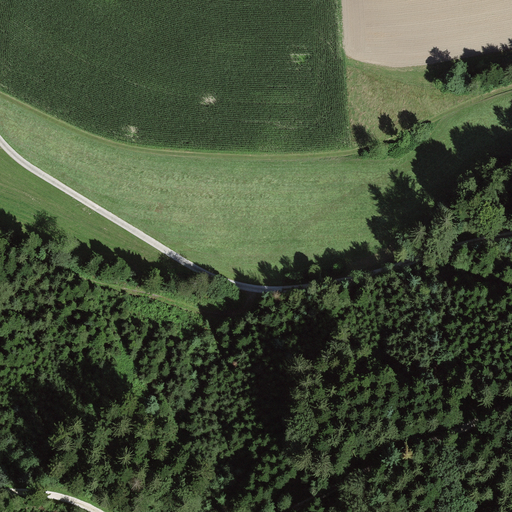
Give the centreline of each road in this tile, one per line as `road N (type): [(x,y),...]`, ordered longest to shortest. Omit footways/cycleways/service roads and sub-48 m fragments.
road 1 (track): [(254,292),(200,272),(27,166),(0,140)]
road 2 (track): [(254,292),(248,306),(230,314),(205,313),(99,285),(0,246)]
road 3 (track): [(297,511),(511,406)]
road 4 (track): [(391,269),(254,292)]
road 5 (track): [(511,236),(391,269)]
